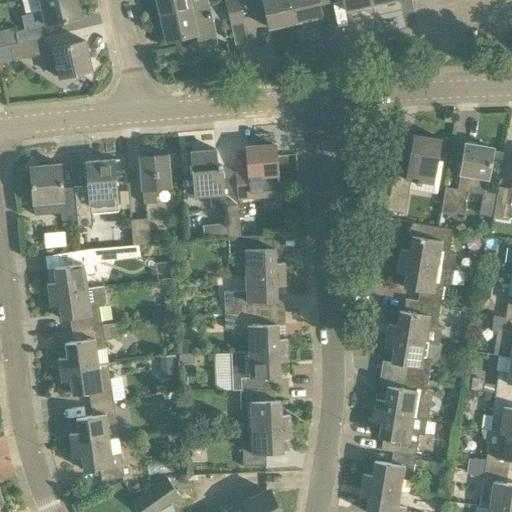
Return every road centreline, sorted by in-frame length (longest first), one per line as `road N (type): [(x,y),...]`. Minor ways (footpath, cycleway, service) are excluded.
road 1 (residential): [(315,511),(333,371),(309,99)]
road 2 (residential): [(50,511),(16,391),(0,243)]
road 3 (residential): [(309,99),(511,89)]
road 4 (residential): [(140,112),(309,99)]
road 5 (residential): [(0,127),(140,112)]
